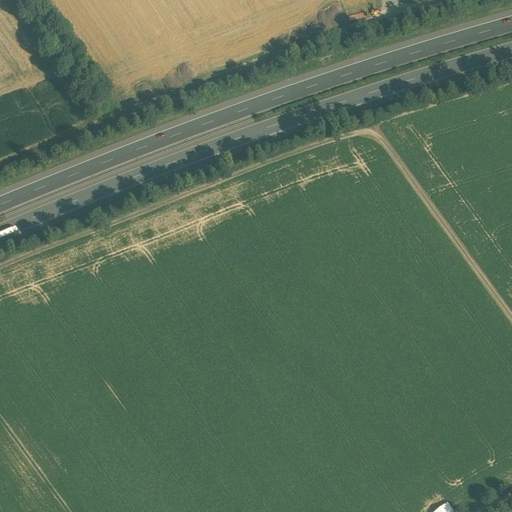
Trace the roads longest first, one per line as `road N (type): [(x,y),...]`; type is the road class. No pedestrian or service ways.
road 1 (track): [(0,276),(376,137),(511,313)]
road 2 (motorway): [(0,238),(511,52)]
road 3 (motorway): [(511,31),(316,91),(0,213)]
road 4 (track): [(394,19),(0,176)]
